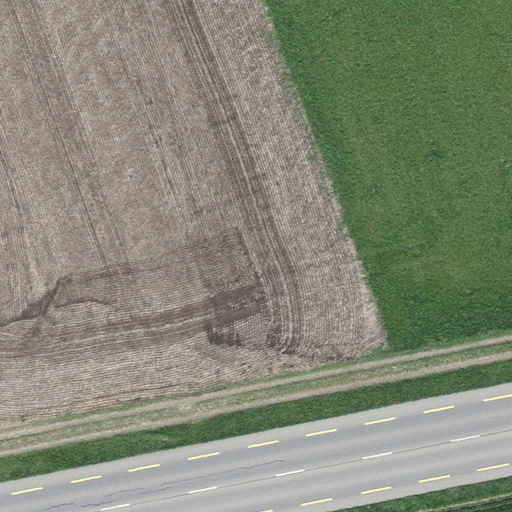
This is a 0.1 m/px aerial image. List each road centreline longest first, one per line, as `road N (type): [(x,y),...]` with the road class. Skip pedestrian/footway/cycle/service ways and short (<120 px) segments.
road 1 (track): [(0,445),(511,346)]
road 2 (primary): [(511,430),(100,511)]
